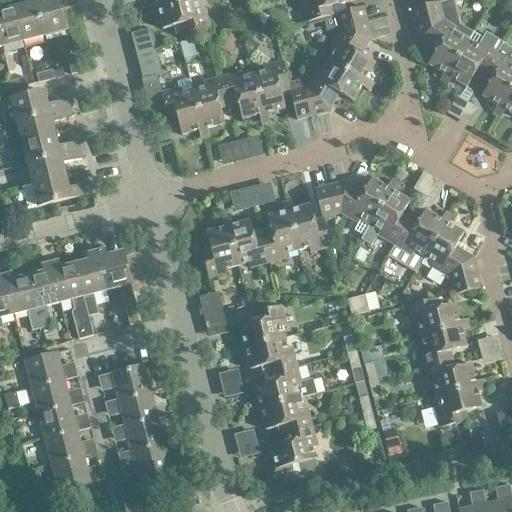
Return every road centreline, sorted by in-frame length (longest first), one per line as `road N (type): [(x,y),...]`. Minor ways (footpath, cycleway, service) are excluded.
road 1 (residential): [(153,201),(356,145),(422,148)]
road 2 (residential): [(114,480),(83,354),(184,329)]
road 3 (residential): [(153,201),(102,0)]
road 4 (residential): [(233,511),(184,329)]
road 5 (residential): [(511,374),(490,223),(496,189)]
road 6 (residential): [(0,245),(153,201)]
road 7 (residential): [(422,148),(392,0)]
road 8 (residential): [(184,329),(153,201)]
